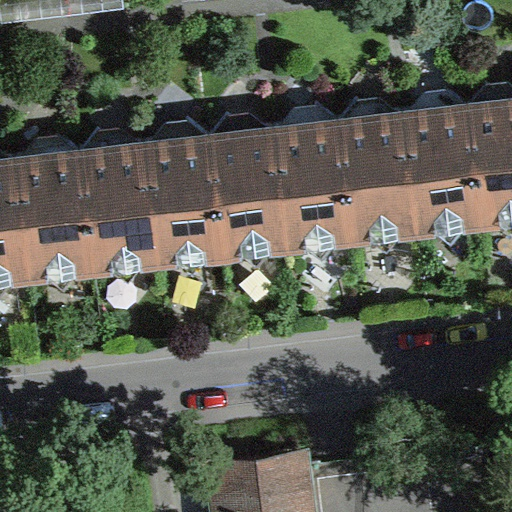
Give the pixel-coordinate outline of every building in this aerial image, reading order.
[(486,81),(474,96),(467,96),(482,216),(498,214),(511,225),(511,91),(501,93),(486,81)] [(465,218),(482,216),(467,96),(461,97),(446,86),(435,100),(403,104),(417,224),(433,222),(451,236),(465,218)] [(417,224),(403,104),(386,106),(372,108),(357,96),(345,111),(338,112),(352,231),(369,229),(387,243),(400,226),(417,224)] [(336,233),(352,231),(338,112),(333,113),(317,101),(305,116),(288,118),(274,120),(288,239),(304,237),(322,251),(336,233)] [(258,259),(271,241),(288,239),(274,120),(258,122),(242,123),(227,112),(216,127),(209,127),(223,247),(240,245),(258,259)] [(188,116),(176,131),(159,133),(145,135),(159,254),(175,252),(193,266),(207,248),(223,247),(209,127),(203,128),(188,116)] [(128,274),(142,256),(159,254),(145,135),(130,137),(114,139),(98,127),(86,142),(80,143),(94,262),(111,260),(128,274)] [(16,150),(30,269),(46,268),(64,282),(78,264),(94,262),(80,143),(74,144),(59,132),(47,147),(29,149),(16,150)] [(0,288),(13,271),(30,269),(16,150),(1,152),(0,152),(0,288)] [(317,511),(311,457),(229,467),(218,468),(223,511),(317,511)]
